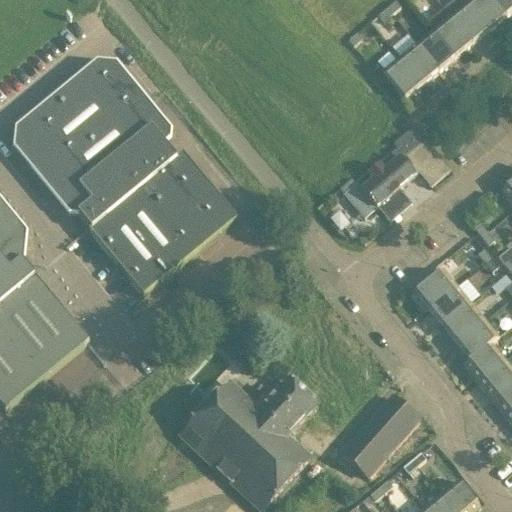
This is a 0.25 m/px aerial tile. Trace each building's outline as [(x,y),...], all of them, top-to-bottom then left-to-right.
[(489,34),(505,21),(488,0),(460,0),(466,7),(489,34)] [(511,0),(488,0),(505,21),(511,15),(511,0)] [(396,5),(387,12),(392,19),(401,11),(396,5)] [(472,48),(489,34),(466,7),(449,21),(472,48)] [(387,12),(378,20),(383,26),(392,19),(387,12)] [(455,62),(472,48),(449,21),(432,34),(455,62)] [(432,34),(416,48),(438,76),(455,62),(432,34)] [(362,43),(357,37),(348,44),(353,50),(362,43)] [(422,89),(438,76),(416,48),(399,62),(422,89)] [(422,89),(399,62),(382,76),(404,104),(422,89)] [(151,120),(140,108),(112,74),(98,72),(21,136),(19,150),(58,197),(60,197),(59,207),(71,208),(78,217),(77,218),(90,234),(88,235),(143,302),(237,224),(182,157),(176,163),(150,131),(151,120)] [(397,152),(355,187),(376,212),(414,179),(418,176),(432,190),(450,175),(412,132),(394,148),(397,152)] [(511,186),(501,195),(511,208),(511,186)] [(89,346),(21,264),(21,265),(13,255),(15,233),(0,214),(0,409),(5,415),(89,346)] [(474,233),(481,241),(487,236),(480,227),(474,233)] [(495,245),(487,236),(481,241),(488,250),(495,245)] [(511,250),(498,261),(509,275),(511,271),(511,250)] [(491,263),(483,254),(477,259),(485,268),(491,263)] [(498,271),(491,263),(485,268),(492,277),(498,271)] [(429,314),(457,291),(445,277),(442,273),(415,296),(429,314)] [(457,291),(429,314),(443,330),(470,308),(457,291)] [(483,324),(470,308),(443,330),(456,346),(483,324)] [(483,324),(456,346),(470,363),(471,364),(491,347),(491,348),(498,342),(483,324)] [(283,327),(258,347),(281,375),(306,355),(283,327)] [(258,347),(239,362),(275,405),(294,390),(281,375),(258,347)] [(463,369),(477,387),(504,364),(491,348),(491,347),(471,364),(470,363),(463,369)] [(306,355),(281,375),(294,390),(301,399),(326,379),(306,355)] [(239,362),(221,377),(256,421),(275,405),(239,362)] [(511,373),(504,364),(477,387),(491,404),(511,385),(511,373)] [(221,377),(202,393),(238,436),(256,421),(221,377)] [(326,379),(301,399),(324,427),(349,407),(326,379)] [(511,414),(511,385),(491,404),(505,420),(511,414)] [(294,390),(275,405),(305,442),(324,427),(301,399),(294,390)] [(202,393),(184,408),(219,451),(238,436),(202,393)] [(419,426),(417,425),(392,402),(341,459),(368,483),(419,426)] [(275,405),(256,421),(287,458),(305,442),(275,405)] [(184,408),(165,423),(201,466),(219,451),(184,408)] [(256,421),(238,436),(268,473),(287,458),(256,421)] [(165,423),(147,438),(182,482),(201,466),(165,423)] [(238,436),(219,451),(250,488),(268,473),(238,436)] [(147,438),(128,454),(164,497),(182,482),(147,438)] [(219,451),(201,466),(231,503),(250,488),(219,451)] [(128,454),(110,469),(133,497),(145,511),(164,497),(128,454)] [(412,465),(417,471),(426,464),(421,458),(412,465)] [(408,478),(417,471),(412,465),(403,472),(408,478)] [(201,466),(182,482),(207,511),(220,511),(231,503),(201,466)] [(110,469),(85,489),(103,511),(114,511),(133,497),(110,469)] [(207,511),(182,482),(164,497),(176,511),(207,511)] [(378,492),(384,499),(392,491),(387,485),(378,492)] [(440,499),(450,511),(479,511),(458,485),(440,499)] [(375,506),(384,499),(378,492),(370,500),(375,506)] [(145,511),(133,497),(114,511),(145,511)] [(176,511),(164,497),(145,511),(176,511)] [(424,511),(450,511),(440,499),(424,511)]
